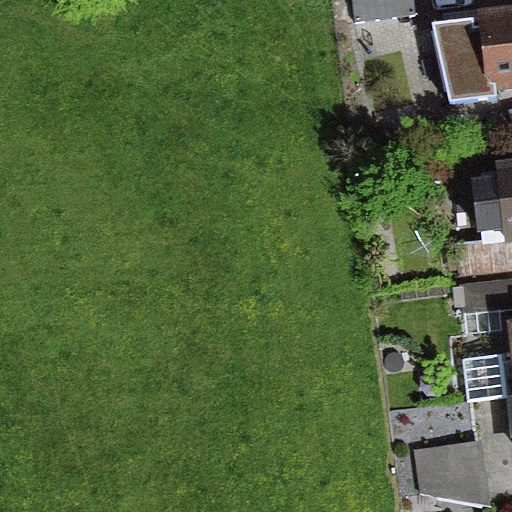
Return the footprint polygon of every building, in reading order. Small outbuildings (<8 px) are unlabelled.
[(347,0),(350,25),(410,17),(407,0),(347,0)] [(488,89),(511,85),(511,16),(478,21),(478,23),(450,26),(453,57),(441,58),(447,105),(489,101),(488,89)] [(511,250),(511,242),(511,241),(511,168),(493,171),(494,184),(469,187),(475,233),(500,230),(500,240),(451,246),(454,277),(511,271),(511,250)] [(511,310),(511,280),(455,286),(459,316),(511,310)] [(502,400),(511,398),(511,330),(508,331),(511,356),(458,362),(462,404),(502,400)] [(511,398),(502,400),(506,432),(511,431),(511,398)] [(477,478),(473,445),(410,454),(415,487),(477,478)]
